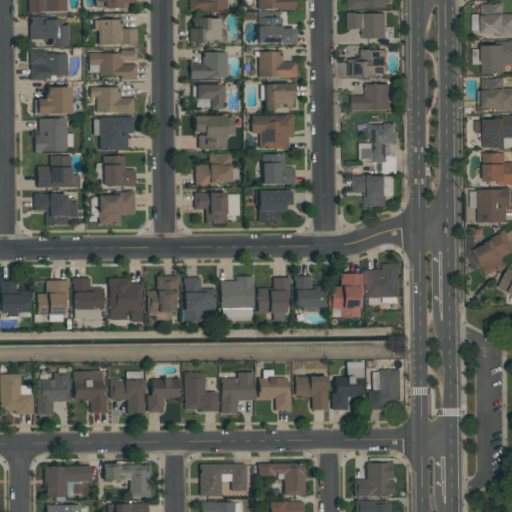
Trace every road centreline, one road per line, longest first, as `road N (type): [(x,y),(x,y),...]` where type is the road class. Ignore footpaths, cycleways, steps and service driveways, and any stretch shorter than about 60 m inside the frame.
road 1 (secondary): [(420,0),(426,511)]
road 2 (residential): [(0,447),(452,443)]
road 3 (residential): [(0,249),(327,248),(448,227)]
road 4 (residential): [(1,0),(6,249)]
road 5 (residential): [(323,0),(327,248)]
road 6 (residential): [(161,0),(165,246)]
road 7 (secondary): [(448,227),(446,0)]
road 8 (secondary): [(452,443),(450,322)]
